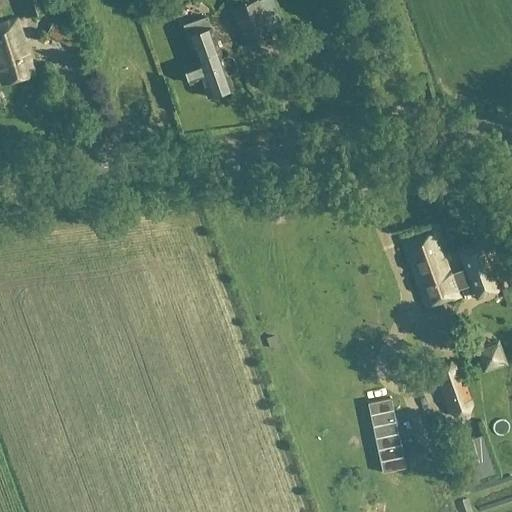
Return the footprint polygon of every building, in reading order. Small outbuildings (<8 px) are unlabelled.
[(42,0),(14,0),(20,19),(45,12),(42,0)] [(254,1),(229,10),(243,47),(268,38),(254,1)] [(218,55),(217,55),(206,29),(202,17),(179,26),(183,38),(182,38),(192,64),(179,69),(186,85),(199,80),(206,99),(231,89),(226,77),(233,75),(236,68),(231,57),(225,54),(218,57),(218,55)] [(0,25),(0,85),(32,76),(15,21),(0,25)] [(45,37),(64,47),(72,31),(53,21),(45,37)] [(448,276),(442,260),(433,236),(401,248),(425,311),(457,300),(454,293),(469,287),(473,301),(506,289),(490,245),(479,249),(478,244),(455,252),(462,271),(448,276)] [(265,340),(268,350),(276,347),(273,337),(265,340)] [(482,348),(485,366),(504,363),(501,345),(482,348)] [(433,376),(447,416),(455,420),(468,415),(471,408),(457,369),(449,363),(436,367),(433,376)] [(492,473),(479,436),(456,444),(468,481),(492,473)] [(410,466),(424,461),(419,446),(405,452),(410,466)]
